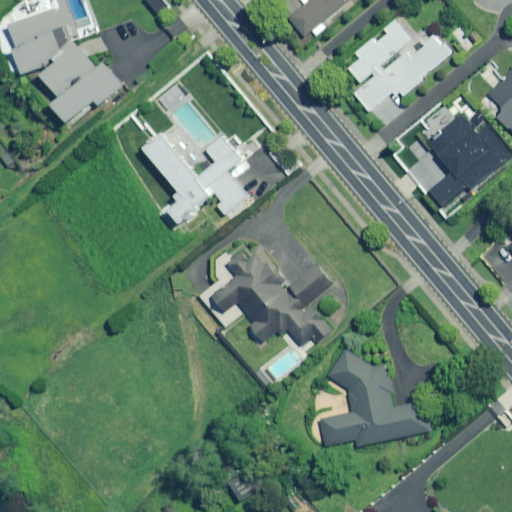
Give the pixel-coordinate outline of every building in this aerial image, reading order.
[(71,34),(76,32),(64,0),(31,0),(0,24),(0,41),(6,57),(9,56),(18,80),(41,71),(64,97),(55,105),(71,124),(97,102),(101,107),(126,86),(106,64),(101,69),(71,34)] [(312,0),(290,19),(305,37),(313,31),(318,36),(327,28),(323,23),(350,0),(312,0)] [(413,41),(397,21),(358,54),(362,59),(351,69),(365,86),(356,94),(372,112),(395,92),(402,100),(425,80),(424,79),(454,53),(446,43),(443,45),(435,36),(425,45),(426,47),(413,58),(409,52),(386,71),(382,67),(413,41)] [(193,38),(187,30),(178,38),(184,46),(193,38)] [(511,74),(491,95),(506,110),(499,117),(511,130),(511,74)] [(467,188),(470,193),(511,158),(511,156),(485,123),(475,131),(463,116),(430,143),(435,149),(412,167),(444,207),(467,188)] [(203,161),(176,127),(149,150),(188,197),(173,210),(185,225),(203,210),(201,208),(217,194),(223,201),(219,205),(228,216),(251,197),(231,173),(246,161),(224,135),(207,149),(219,164),(202,178),(194,168),(203,161)] [(302,167),(293,154),(280,164),(289,177),(302,167)] [(511,238),(507,243),(502,246),(511,258),(511,238)] [(279,333),(282,337),(289,330),(304,346),(314,337),(319,343),(335,331),(312,303),(334,285),(317,265),(289,288),(273,268),(271,269),(257,252),(252,257),(245,248),(229,262),(241,276),(216,297),(230,314),(243,303),(259,323),(253,328),(266,343),(279,333)] [(374,369),(349,350),(331,374),(342,382),(352,389),(357,413),(324,420),(330,447),(358,441),(359,448),(435,431),(428,402),(396,409),(393,393),(394,392),(388,366),(374,369)] [(262,491),(251,470),(229,481),(239,503),(262,491)]
